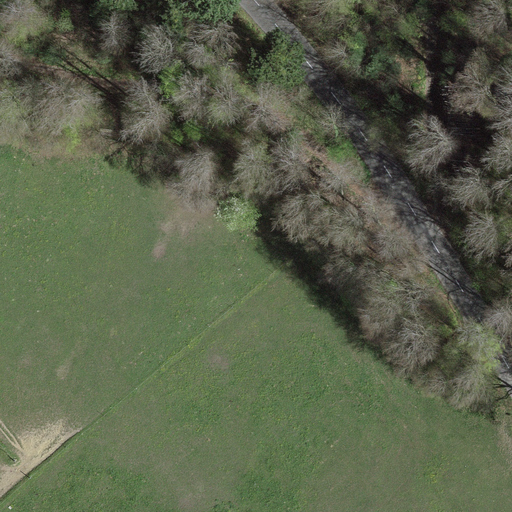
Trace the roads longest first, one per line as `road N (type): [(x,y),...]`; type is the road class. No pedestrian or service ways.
road 1 (tertiary): [(511,374),(388,172),(253,0)]
road 2 (track): [(0,50),(361,135)]
road 3 (track): [(445,261),(431,168),(433,0)]
